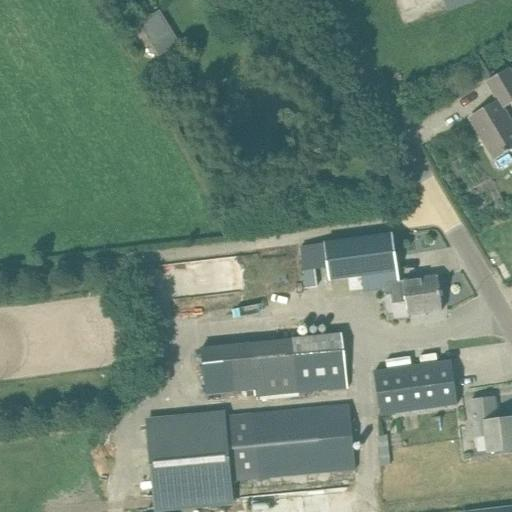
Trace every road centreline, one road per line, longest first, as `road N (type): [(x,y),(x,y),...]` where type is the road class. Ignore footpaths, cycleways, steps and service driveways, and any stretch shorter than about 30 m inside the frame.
road 1 (unclassified): [(446,216),(0,274)]
road 2 (residential): [(446,216),(317,0)]
road 3 (residential): [(511,330),(446,216)]
